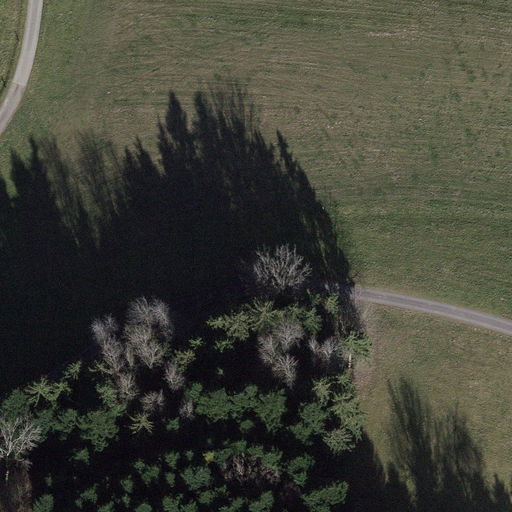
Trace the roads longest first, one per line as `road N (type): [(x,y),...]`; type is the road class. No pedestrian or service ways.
road 1 (track): [(511,327),(357,291),(219,295),(119,334),(62,379),(0,408)]
road 2 (track): [(0,122),(28,56),(36,0)]
